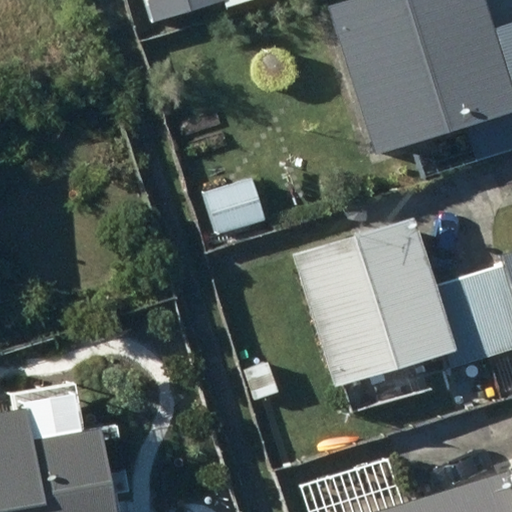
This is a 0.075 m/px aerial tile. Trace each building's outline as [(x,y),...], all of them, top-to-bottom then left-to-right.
[(138,0),(144,19),(206,0),(217,0),(219,4),(231,0),(138,0)] [(479,0),(329,0),(323,2),(369,153),(511,109),(511,105),(509,95),(511,93),(511,17),(487,25),(479,0)] [(249,177),(200,190),(211,232),(260,218),(249,177)] [(409,216),(289,254),(331,387),(442,353),(446,368),(492,353),(467,274),(431,285),(409,216)] [(467,274),(492,353),(511,347),(511,246),(499,251),(502,263),(467,274)] [(272,390),(262,357),(237,365),(247,398),(272,390)] [(18,403),(0,406),(0,511),(106,511),(90,421),(24,433),(18,403)] [(500,471),(421,496),(370,511),(511,511),(511,462),(499,466),(500,471)]
